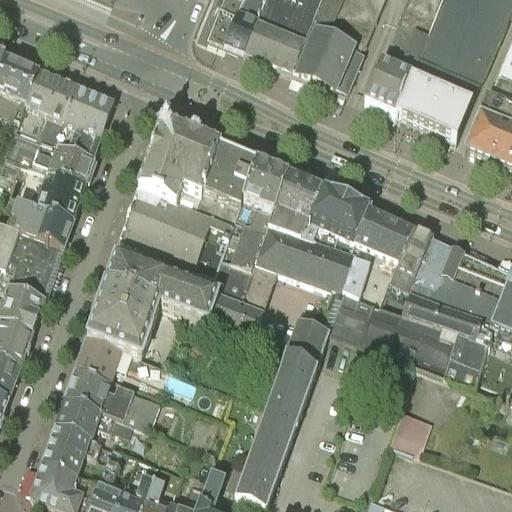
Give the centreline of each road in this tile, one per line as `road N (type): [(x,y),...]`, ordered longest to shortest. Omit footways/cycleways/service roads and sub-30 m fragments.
road 1 (residential): [(148,90),(2,511)]
road 2 (primary): [(148,90),(511,240)]
road 3 (primary): [(511,215),(154,56)]
road 4 (primary): [(0,28),(148,90)]
road 5 (primary): [(154,56),(18,0)]
